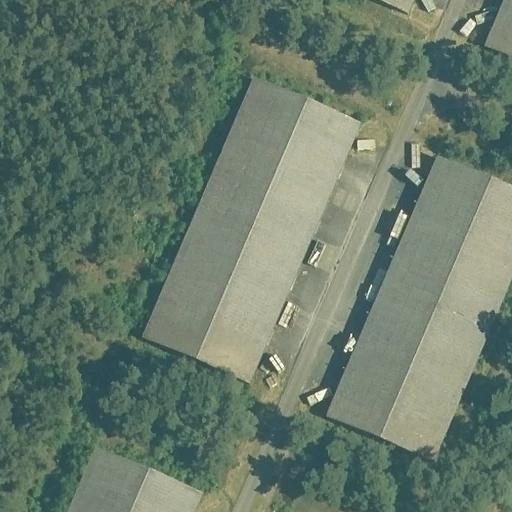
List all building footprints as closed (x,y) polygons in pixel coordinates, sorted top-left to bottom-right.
[(359,0),(401,19),(409,0),(359,0)] [(511,0),(505,0),(484,50),(511,61),(511,0)] [(132,353),(245,401),(358,132),(246,84),(132,353)] [(320,422),(438,469),(511,285),(511,198),(424,163),(320,422)] [(66,511),(197,511),(201,503),(92,455),(66,511)]
